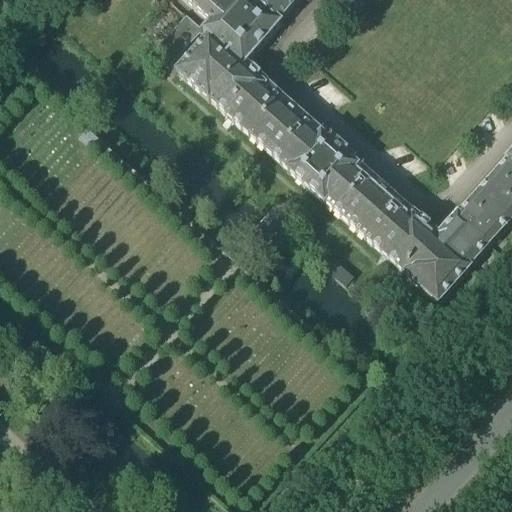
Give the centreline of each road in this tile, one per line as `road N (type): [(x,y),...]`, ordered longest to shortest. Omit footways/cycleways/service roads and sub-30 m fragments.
road 1 (residential): [(335,0),(286,54),(285,82),(419,201),(447,201),(511,131)]
road 2 (residential): [(420,511),(511,408)]
